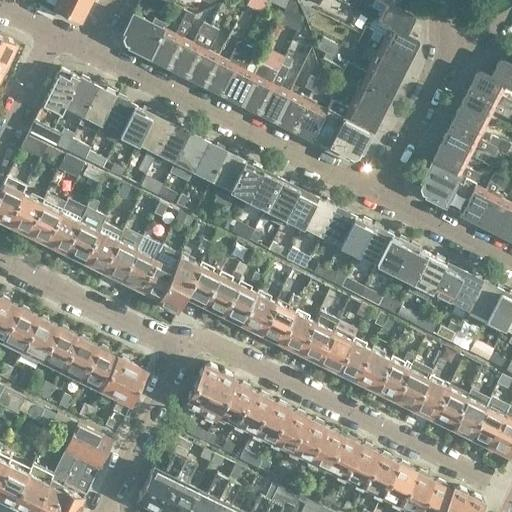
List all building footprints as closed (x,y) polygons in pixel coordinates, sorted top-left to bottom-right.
[(80,18),(89,0),(88,0),(45,0),(52,4),(80,18)] [(137,0),(138,0),(159,10),(164,0),(137,0)] [(248,0),(235,27),(248,34),(265,0),(248,0)] [(266,0),(283,8),(288,0),(266,0)] [(387,0),(374,0),(372,5),(360,0),(358,0),(355,7),(377,17),(404,31),(413,13),(412,13),(400,6),(387,0)] [(296,15),(283,8),(277,20),(294,29),(298,20),(296,15)] [(152,19),(133,9),(119,38),(149,53),(164,24),(165,21),(154,15),(152,19)] [(164,24),(149,53),(168,63),(182,35),(192,14),(185,11),(175,31),(164,26),(165,25),(164,24)] [(201,44),(186,72),(204,81),(218,53),(208,48),(223,18),(215,14),(201,44)] [(377,17),(376,18),(373,17),(368,26),(365,24),(361,33),(407,56),(417,38),(416,37),(404,31),(377,17)] [(0,68),(1,69),(2,68),(5,67),(8,61),(7,57),(15,40),(0,32),(0,68)] [(182,35),(168,63),(186,72),(201,44),(204,36),(197,32),(193,40),(182,35)] [(376,49),(371,59),(399,73),(407,56),(361,33),(357,40),(376,49)] [(330,55),(336,43),(322,36),(316,48),(330,55)] [(218,53),(204,81),(222,90),(236,62),(244,45),(237,41),(228,58),(218,53)] [(261,60),(277,68),(285,53),(268,44),(261,60)] [(222,90),(240,99),(254,71),(244,66),(252,49),(244,45),(236,62),(222,90)] [(500,58),(491,74),(511,85),(511,62),(502,57),(501,57),(500,58)] [(342,67),(362,78),(389,92),(399,73),(371,59),(366,69),(346,60),(342,67)] [(240,99),(258,108),(272,80),(276,71),(258,62),(254,71),(240,99)] [(272,80),(258,108),(276,117),(290,89),(280,84),(288,68),(280,63),(272,80)] [(60,65),(42,101),(55,108),(59,101),(64,103),(78,75),(60,65)] [(347,80),(351,73),(342,68),(338,76),(347,80)] [(477,69),(469,86),(499,102),(503,94),(501,93),(505,83),(511,87),(511,85),(491,74),(479,68),(478,68),(477,69)] [(290,89),(276,117),(293,126),(307,98),(319,74),(318,70),(311,72),(300,94),(290,89)] [(78,75),(64,103),(82,112),(97,84),(88,79),(89,77),(81,73),(79,75),(78,75)] [(307,98),(293,126),(312,135),(326,107),(316,102),(317,100),(311,97),(313,94),(314,95),(322,80),(320,74),(309,96),(307,98)] [(362,78),(353,95),(381,109),(389,92),(362,78)] [(97,84),(82,112),(79,120),(86,123),(90,116),(101,122),(115,93),(114,92),(115,90),(107,86),(106,88),(97,84)] [(469,86),(459,104),(488,118),(493,109),(495,110),(499,102),(469,86)] [(115,93),(101,122),(111,127),(107,135),(115,138),(119,131),(133,102),(125,98),(126,96),(119,92),(118,94),(115,93)] [(344,106),(341,113),(371,128),(381,109),(353,95),(348,105),(346,104),(344,106)] [(133,102),(119,131),(137,140),(152,111),(151,111),(152,109),(143,105),(143,107),(133,102)] [(459,104),(450,122),(481,137),(484,130),(482,129),(488,118),(459,104)] [(326,107),(312,135),(356,157),(371,128),(341,113),(327,105),(326,107)] [(152,111),(137,140),(148,146),(132,177),(139,180),(155,149),(170,121),(162,117),(163,115),(156,111),(155,113),(152,111)] [(54,142),(60,130),(34,117),(29,128),(54,142)] [(170,121),(155,149),(152,156),(158,159),(161,153),(174,159),(189,130),(187,130),(188,127),(181,124),(180,126),(170,121)] [(450,122),(441,140),(470,154),(475,144),(492,153),(495,146),(487,141),(481,137),(450,122)] [(65,147),(73,131),(62,126),(60,130),(54,142),(65,147)] [(189,130),(174,159),(192,168),(207,139),(199,135),(200,133),(192,129),(191,131),(189,130)] [(21,144),(25,146),(24,147),(41,155),(48,142),(30,134),(27,132),(21,144)] [(491,134),(487,141),(505,150),(509,143),(491,134)] [(70,138),(65,147),(82,156),(87,146),(70,138)] [(207,139),(192,168),(211,177),(226,149),(224,148),(225,146),(217,142),(216,144),(207,139)] [(441,140),(432,158),(475,180),(475,181),(480,172),(465,164),(470,154),(441,140)] [(59,159),(63,151),(48,144),(44,152),(59,159)] [(88,148),(83,157),(101,166),(105,157),(88,148)] [(226,149),(211,177),(229,186),(243,158),(236,154),(237,152),(229,148),(227,150),(226,149)] [(83,162),(64,153),(59,162),(78,172),(83,162)] [(243,158),(229,186),(247,196),(262,167),(260,166),(262,164),(254,160),(253,163),(243,158)] [(475,180),(432,158),(419,184),(421,191),(460,210),(474,183),(475,180)] [(95,181),(100,171),(85,163),(80,174),(95,181)] [(123,168),(114,164),(111,171),(119,175),(123,168)] [(262,167),(247,196),(265,205),(280,176),(272,173),(273,170),(265,166),(264,169),(262,167)] [(504,171),(497,184),(503,187),(509,174),(504,171)] [(25,181),(7,172),(0,186),(0,219),(3,218),(7,220),(22,188),(25,181)] [(474,183),(460,210),(479,220),(494,190),(501,176),(493,172),(485,188),(478,184),(477,185),(474,183)] [(280,176),(265,205),(284,214),(298,185),(299,183),(291,179),(289,181),(280,176)] [(150,182),(142,178),(138,185),(146,189),(150,182)] [(147,189),(157,193),(162,183),(152,178),(147,189)] [(132,190),(121,184),(117,192),(128,198),(132,190)] [(298,185),(284,214),(302,223),(316,194),(309,191),(310,189),(302,185),(301,187),(298,185)] [(172,202),(176,193),(162,186),(158,195),(172,202)] [(22,188),(7,220),(12,222),(13,226),(19,229),(22,227),(26,229),(40,199),(23,190),(24,189),(22,188)] [(494,190),(479,220),(497,228),(511,200),(502,196),(502,194),(494,190)] [(219,206),(224,196),(218,193),(213,203),(219,206)] [(185,197),(179,194),(174,203),(180,206),(185,197)] [(316,194),(302,223),(321,233),(335,204),(334,203),(335,201),(327,197),(326,199),(316,194)] [(79,218),(64,248),(69,251),(70,254),(76,257),(79,255),(83,257),(98,227),(87,222),(98,200),(89,196),(79,218)] [(230,199),(224,196),(219,206),(225,209),(230,199)] [(40,199),(26,229),(32,232),(32,235),(38,238),(41,237),(45,239),(60,208),(40,199)] [(511,201),(511,200),(497,228),(511,236),(511,201)] [(166,204),(159,201),(155,211),(161,214),(166,204)] [(335,204),(321,233),(339,242),(354,213),(345,209),(347,207),(339,203),(338,205),(335,204)] [(60,208),(45,239),(51,241),(51,245),(57,248),(61,246),(64,248),(79,218),(60,208)] [(187,224),(190,217),(176,210),(173,217),(187,224)] [(217,211),(212,221),(230,230),(235,220),(217,211)] [(354,213),(339,242),(358,251),(372,223),(371,222),(372,220),(364,216),(363,218),(354,213)] [(235,220),(230,230),(248,239),(248,238),(253,228),(235,220)] [(131,224),(124,221),(119,230),(126,234),(131,224)] [(372,223),(358,251),(376,261),(391,232),(382,227),(383,225),(375,221),(374,224),(372,223)] [(98,227),(83,257),(88,260),(89,264),(94,266),(98,265),(102,267),(116,236),(98,227)] [(253,228),(248,238),(255,242),(260,232),(253,228)] [(391,232),(376,261),(394,270),(409,241),(407,240),(408,237),(400,234),(399,236),(391,232)] [(136,246),(121,276),(129,280),(129,284),(135,286),(138,285),(140,286),(154,255),(160,244),(142,235),(136,245),(136,246)] [(116,236),(102,267),(110,271),(111,275),(116,277),(120,276),(121,276),(136,246),(116,236)] [(204,251),(209,241),(203,237),(198,247),(204,251)] [(409,241),(394,270),(412,279),(416,272),(427,250),(419,246),(420,244),(412,240),(411,242),(409,241)] [(282,247),(270,241),(267,249),(278,255),(282,247)] [(154,255),(140,286),(147,289),(148,293),(157,298),(174,265),(179,254),(160,245),(155,255),(154,255)] [(308,257),(290,248),(284,258),(302,267),(308,257)] [(416,272),(412,279),(431,288),(445,259),(444,258),(445,256),(437,252),(436,255),(427,250),(416,272)] [(198,262),(183,294),(191,299),(194,298),(203,301),(218,271),(227,254),(220,251),(211,267),(199,262),(198,262)] [(183,294),(198,262),(180,252),(179,254),(174,265),(157,298),(177,307),(180,300),(183,294)] [(445,259),(431,288),(449,297),(464,268),(455,264),(457,262),(448,258),(447,260),(445,259)] [(218,271),(203,301),(203,302),(205,306),(210,308),(213,306),(222,310),(237,280),(245,264),(238,261),(230,277),(218,271)] [(321,277),(326,268),(316,263),(311,272),(321,277)] [(260,281),(266,269),(257,264),(251,277),(260,281)] [(285,278),(290,268),(281,264),(276,273),(285,278)] [(334,272),(326,268),(322,277),(340,287),(346,275),(335,269),(334,272)] [(464,268),(449,297),(467,307),(482,278),(480,277),(481,274),(474,271),(473,273),(464,268)] [(482,278),(467,307),(486,316),(500,287),(492,283),(493,280),(485,276),(484,279),(482,278)] [(313,293),(318,282),(310,278),(304,288),(313,293)] [(362,287),(345,278),(341,287),(358,296),(362,287)] [(237,280),(222,310),(223,311),(224,315),(229,318),(232,316),(241,320),(256,290),(237,280)] [(381,296),(364,287),(359,296),(376,305),(381,296)] [(500,287),(486,316),(504,325),(511,309),(511,289),(509,292),(500,287)] [(256,290),(241,320),(242,324),(249,327),(253,326),(260,329),(275,299),(256,290)] [(275,299),(260,329),(261,330),(263,334),(267,336),(271,335),(280,339),(294,309),(300,296),(292,292),(286,305),(275,299)] [(0,294),(0,338),(17,305),(9,301),(8,297),(2,294),(0,294)] [(392,299),(383,294),(377,305),(394,314),(401,301),(393,297),(392,299)] [(362,315),(366,306),(357,301),(352,310),(362,315)] [(18,305),(17,305),(0,338),(20,348),(37,314),(29,311),(27,306),(22,304),(18,305)] [(399,305),(395,314),(413,323),(417,314),(399,305)] [(294,309),(280,339),(281,343),(286,345),(290,344),(299,348),(313,318),(294,309)] [(380,325),(386,315),(378,311),(373,322),(380,325)] [(38,315),(37,314),(20,348),(40,358),(57,324),(49,320),(47,316),(42,313),(38,315)] [(418,315),(414,324),(431,332),(435,324),(418,315)] [(313,318),(299,348),(300,352),(306,355),(309,353),(318,357),(332,328),(313,318)] [(401,333),(405,325),(392,318),(388,327),(401,333)] [(450,320),(446,327),(454,331),(458,324),(450,320)] [(335,321),(332,328),(318,357),(319,361),(325,364),(328,363),(336,367),(351,337),(354,331),(335,321)] [(57,324),(40,358),(60,368),(77,334),(68,330),(67,326),(62,323),(58,325),(57,324)] [(449,341),(454,331),(446,327),(440,323),(434,333),(449,341)] [(471,340),(456,332),(451,341),(466,349),(471,340)] [(77,334),(60,368),(80,378),(97,344),(87,340),(86,336),(81,333),(78,334),(77,334)] [(435,340),(424,335),(420,343),(431,348),(435,340)] [(351,337),(336,367),(337,367),(339,371),(344,373),(347,372),(356,376),(370,346),(351,337)] [(486,360),(491,350),(473,341),(468,351),(486,360)] [(97,344),(80,378),(99,387),(116,354),(107,349),(106,346),(101,343),(97,344)] [(455,351),(444,345),(438,355),(450,361),(455,351)] [(370,346),(356,376),(358,382),(363,384),(367,383),(374,386),(389,356),(370,346)] [(504,369),(508,361),(491,352),(487,360),(504,369)] [(116,354),(99,387),(117,396),(104,422),(116,428),(139,383),(146,368),(128,360),(127,356),(121,353),(117,354),(116,354)] [(389,356),(374,386),(376,388),(377,391),(382,394),(385,392),(393,396),(409,365),(389,356)] [(204,361),(185,402),(216,417),(217,415),(235,377),(236,376),(232,375),(231,371),(225,368),(221,369),(217,367),(217,364),(210,361),(207,362),(204,361)] [(11,367),(4,363),(0,371),(0,375),(5,379),(11,367)] [(409,365),(393,396),(395,397),(395,401),(401,403),(404,402),(412,405),(428,375),(409,365)] [(31,377),(24,373),(18,385),(25,389),(31,377)] [(510,379),(499,374),(495,383),(505,388),(510,379)] [(428,375),(412,405),(413,406),(414,410),(420,413),(424,411),(431,415),(446,384),(428,375)] [(235,377),(217,415),(223,419),(224,416),(234,421),(233,423),(234,424),(252,388),(249,387),(248,384),(235,377)] [(51,387),(44,383),(38,395),(45,398),(51,387)] [(493,387),(486,383),(481,393),(488,397),(493,387)] [(446,384),(431,415),(433,415),(433,419),(439,422),(443,420),(450,424),(466,394),(446,384)] [(16,391),(3,385),(0,391),(0,404),(7,408),(16,391)] [(252,388),(234,424),(241,427),(242,425),(252,430),(251,432),(252,433),(270,398),(267,396),(266,393),(259,389),(256,391),(252,388)] [(29,398),(16,391),(7,408),(20,415),(29,398)] [(71,397),(64,393),(58,405),(65,408),(71,397)] [(466,394),(450,424),(452,425),(453,429),(458,431),(462,430),(470,434),(485,403),(466,394)] [(270,398),(252,433),(259,436),(260,434),(271,439),(269,442),(271,442),(288,406),(286,405),(285,402),(279,399),(276,400),(270,398)] [(485,403),(470,434),(471,435),(472,439),(478,441),(481,440),(488,443),(504,412),(508,404),(502,400),(497,409),(485,403)] [(38,418),(44,407),(34,402),(28,404),(25,411),(38,418)] [(91,407),(84,403),(78,415),(85,418),(91,407)] [(288,406),(271,442),(278,446),(279,443),(289,448),(288,451),(289,451),(306,415),(304,414),(304,411),(297,408),(294,409),(288,406)] [(49,423),(54,412),(44,407),(38,418),(49,423)] [(55,412),(49,423),(58,427),(71,434),(77,421),(55,410),(55,412)] [(504,412),(488,443),(490,444),(491,448),(496,451),(500,449),(508,453),(511,446),(511,414),(505,411),(504,412)] [(306,415),(289,451),(296,455),(297,452),(307,457),(306,460),(307,460),(325,424),(323,423),(322,420),(315,416),(312,418),(306,415)] [(71,434),(70,435),(105,452),(112,438),(107,436),(108,434),(78,419),(77,421),(71,434)] [(205,439),(209,431),(191,421),(186,430),(205,439)] [(325,424),(307,460),(314,464),(315,461),(327,467),(343,433),(341,432),(340,429),(334,426),(330,427),(325,424)] [(153,462),(137,496),(139,497),(140,501),(145,503),(148,502),(158,507),(184,454),(191,440),(171,430),(167,438),(176,443),(174,449),(173,449),(164,467),(153,462)] [(216,434),(209,431),(205,440),(212,443),(216,434)] [(343,433),(327,467),(336,472),(335,474),(344,478),(345,476),(361,442),(354,438),(354,436),(347,432),(344,433),(343,433)] [(70,435),(64,449),(76,455),(98,466),(105,452),(70,435)] [(235,444),(227,439),(222,448),(231,452),(235,444)] [(361,442),(345,476),(355,481),(354,483),(362,487),(379,451),(372,447),(372,444),(365,441),(362,442),(361,442)] [(208,459),(212,451),(203,446),(198,454),(208,459)] [(253,452),(245,448),(240,457),(248,461),(253,452)] [(27,468),(11,501),(14,503),(15,506),(20,509),(24,507),(31,511),(38,497),(52,503),(62,485),(76,455),(64,449),(50,479),(27,468)] [(379,451),(362,487),(363,485),(373,490),(372,492),(379,496),(397,460),(390,456),(390,453),(383,449),(380,451),(379,451)] [(220,464),(224,456),(213,451),(209,459),(220,464)] [(262,457),(253,452),(248,461),(257,465),(262,457)] [(0,454),(0,495),(1,496),(2,500),(6,502),(10,500),(11,501),(27,468),(0,454)] [(184,454),(158,507),(167,511),(182,511),(197,483),(188,479),(197,460),(184,454)] [(38,497),(31,511),(33,511),(32,511),(75,511),(84,494),(85,491),(98,466),(76,455),(62,485),(52,503),(38,497)] [(272,461),(264,457),(259,466),(267,470),(272,461)] [(397,460),(379,496),(380,496),(381,494),(391,499),(390,501),(398,505),(417,469),(409,465),(408,462),(401,459),(398,460),(397,460)] [(228,473),(236,477),(242,465),(234,461),(228,473)] [(290,467),(283,463),(277,475),(284,479),(290,467)] [(417,469),(398,505),(400,503),(409,508),(408,510),(412,511),(417,511),(434,477),(427,474),(426,471),(420,468),(417,469)] [(197,483),(182,511),(208,511),(227,475),(216,470),(207,488),(197,483)] [(227,475),(208,511),(236,511),(240,504),(231,500),(240,481),(227,475)] [(434,477),(417,511),(418,511),(439,511),(451,486),(445,483),(445,480),(438,477),(436,478),(434,477)] [(301,479),(298,485),(306,490),(309,484),(301,479)] [(240,504),(236,511),(262,511),(270,497),(277,482),(272,480),(265,494),(259,491),(250,509),(240,504)] [(270,497),(262,511),(278,511),(286,497),(294,501),(298,493),(290,489),(283,485),(278,482),(270,497)] [(451,486),(439,511),(478,511),(485,500),(481,498),(480,494),(474,491),(471,493),(466,491),(466,487),(459,484),(456,486),(453,484),(452,486),(451,486)] [(332,502),(335,495),(325,489),(321,497),(332,502)] [(316,511),(320,504),(307,497),(299,493),(297,497),(305,502),(300,511),(316,511)] [(354,503),(344,499),(340,506),(350,511),(354,503)]
